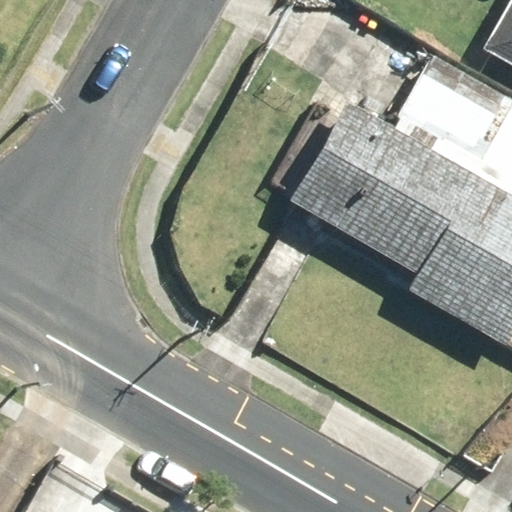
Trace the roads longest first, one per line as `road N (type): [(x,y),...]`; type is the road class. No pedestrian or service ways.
road 1 (tertiary): [(345,511),(0,303)]
road 2 (residential): [(169,0),(0,296)]
